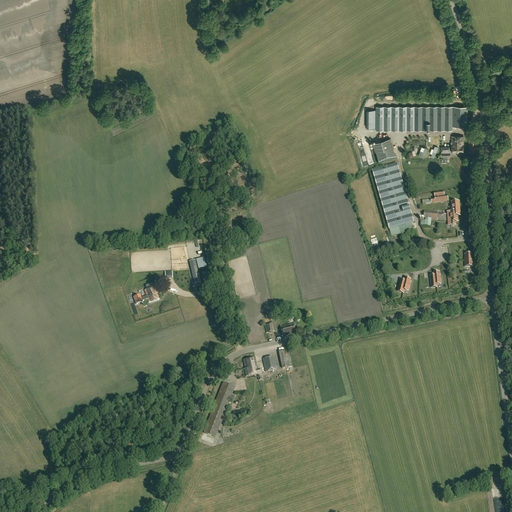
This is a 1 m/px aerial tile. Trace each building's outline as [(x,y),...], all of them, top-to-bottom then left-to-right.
[(376,107),(376,131),(453,130),(453,127),(467,127),(466,106),(376,107)] [(367,110),(367,129),(375,129),(375,110),(367,110)] [(452,142),(453,153),(464,152),(463,136),(452,137),(452,142)] [(478,137),(469,137),(469,152),(478,152),(478,137)] [(372,143),(378,164),(396,159),(390,138),(372,143)] [(399,166),(375,171),(378,185),(379,185),(382,200),(383,199),(384,206),(408,201),(405,186),(404,187),(403,181),(398,182),(397,179),(402,178),(399,166)] [(448,195),(445,195),(444,191),(434,192),(435,203),(448,201),(448,195)] [(448,213),(449,224),(449,226),(456,225),(456,222),(459,222),(458,216),(459,216),(459,212),(460,212),(459,202),(452,203),(453,212),(448,213)] [(385,208),(393,235),(412,230),(410,223),(415,222),(410,204),(402,206),(404,210),(402,210),(401,204),(385,208)] [(377,237),(371,239),(374,248),(380,246),(377,237)] [(473,254),(464,255),(465,267),(474,266),(473,254)] [(195,260),(190,261),(195,284),(201,283),(197,269),(206,268),(203,256),(195,258),(195,260)] [(429,276),(431,289),(438,288),(437,285),(441,284),(440,272),(433,273),(433,276),(429,276)] [(400,280),(397,292),(404,294),(405,290),(408,291),(411,279),(404,278),(404,281),(400,280)] [(145,291),(146,296),(141,298),(142,301),(148,299),(149,303),(159,299),(154,287),(145,291)] [(140,295),(134,297),(136,305),(143,302),(142,301),(141,298),(140,295)] [(266,334),(275,332),(272,322),(263,324),(266,334)] [(293,324),(280,327),(282,337),(295,334),(293,324)] [(276,370),(274,357),(263,359),(266,372),(276,370)] [(246,377),(260,374),(259,370),(257,370),(255,358),(243,360),(245,369),(244,369),(246,377)] [(223,383),(204,433),(215,438),(235,387),(223,383)]
